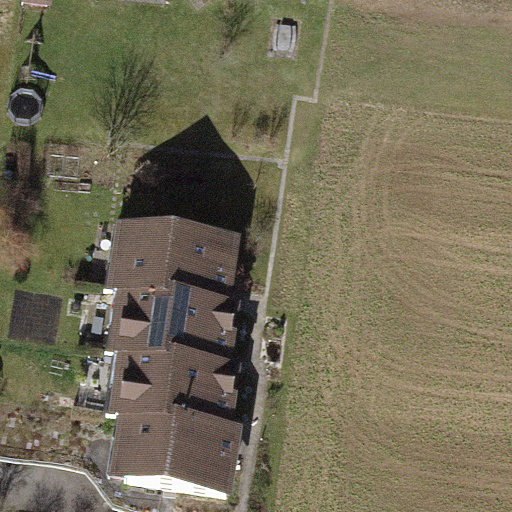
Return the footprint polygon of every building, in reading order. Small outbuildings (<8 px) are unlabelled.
[(43,0),(15,0),(15,7),(42,9),(43,0)] [(233,324),(239,262),(117,249),(110,311),(118,312),(233,324)] [(245,325),(233,324),(118,312),(111,378),(119,379),(239,391),(245,325)] [(239,391),(119,379),(113,439),(120,439),(238,451),(244,391),(239,391)] [(238,451),(120,439),(112,511),(240,511),(246,452),(238,451)]
